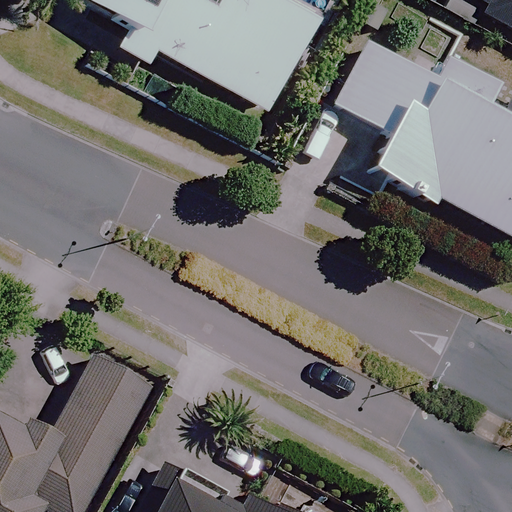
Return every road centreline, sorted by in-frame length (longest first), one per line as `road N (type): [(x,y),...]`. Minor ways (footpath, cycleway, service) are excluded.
road 1 (tertiary): [(511,478),(89,255),(0,172)]
road 2 (tertiary): [(0,170),(130,188),(511,375)]
